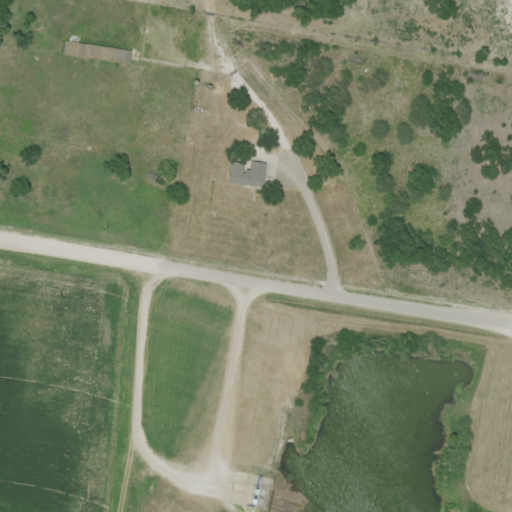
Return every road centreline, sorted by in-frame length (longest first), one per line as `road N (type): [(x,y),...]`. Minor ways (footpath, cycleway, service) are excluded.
road 1 (residential): [(511,306),(222,258)]
road 2 (residential): [(0,152),(117,177),(217,225),(222,258)]
